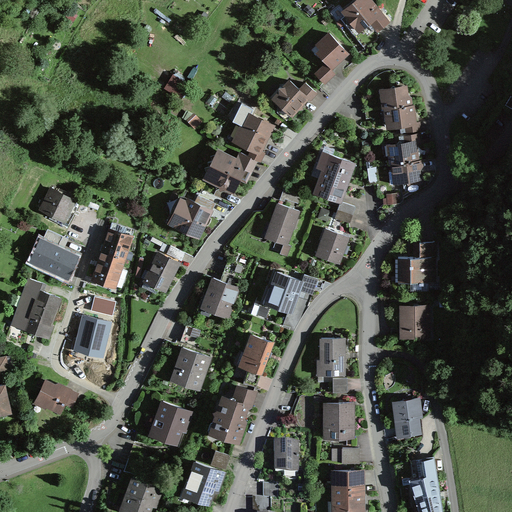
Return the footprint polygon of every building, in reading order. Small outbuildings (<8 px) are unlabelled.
[(370,21),(379,14),(373,6),(371,8),(370,6),(369,1),(368,0),(356,0),(344,10),(347,13),(341,18),(363,46),(377,40),(380,33),(377,29),(370,21)] [(379,14),(370,21),(377,29),(388,21),(381,12),(379,14)] [(348,52),(330,33),(317,44),(325,52),(321,56),(332,67),(348,52)] [(335,73),(326,63),(316,73),(325,83),(335,73)] [(280,92),(273,99),(280,104),(280,109),(284,109),(291,115),(297,109),(303,109),(302,102),(308,97),(299,89),(300,89),(290,80),(285,86),(279,86),(280,92)] [(306,82),(300,89),(299,89),(308,97),(310,99),(317,92),(306,82)] [(390,89),(384,90),(385,97),(383,99),(384,107),(386,107),(410,104),(410,99),(406,99),(405,87),(397,88),(393,85),(390,89)] [(378,93),(363,95),(365,110),(380,108),(378,93)] [(410,104),(386,107),(387,116),(390,118),(391,125),(397,124),(400,127),(404,123),(411,122),(410,111),(413,111),(412,104),(410,104)] [(380,108),(365,110),(366,118),(381,116),(380,108)] [(273,125),(250,114),(237,139),(253,147),(260,150),(260,149),(273,125)] [(404,123),(400,127),(401,132),(419,129),(419,122),(411,122),(404,123)] [(400,135),(400,140),(404,143),(412,142),(412,143),(419,142),(418,133),(400,135)] [(392,153),(390,154),(391,163),(393,163),(418,160),(417,153),(414,153),(412,143),(412,142),(404,143),(400,140),(397,143),(391,144),(392,153)] [(265,152),(260,149),(260,150),(253,147),(249,155),(256,158),(260,161),(265,152)] [(241,151),(235,164),(244,168),(250,171),(256,158),(249,155),(241,151)] [(340,201),(355,162),(323,151),(317,165),(324,168),(315,192),(340,201)] [(221,152),(208,177),(233,189),(244,168),(235,164),(233,163),(235,159),(221,152)] [(418,160),(393,163),(394,170),(390,170),(391,183),(399,182),(399,180),(404,180),(408,183),(412,179),(420,178),(418,166),(421,165),(421,160),(418,160)] [(62,218),(64,219),(74,199),(51,188),(41,208),(53,214),(51,219),(60,223),(62,218)] [(286,189),(283,197),(298,203),(301,195),(286,189)] [(214,202),(199,194),(195,201),(210,209),(214,202)] [(187,202),(181,199),(170,221),(176,224),(199,236),(212,210),(210,209),(195,201),(189,198),(187,202)] [(300,210),(278,202),(277,203),(279,204),(268,236),(266,235),(266,236),(284,243),(281,252),(287,255),(291,244),(288,243),(300,210)] [(343,202),(340,203),(338,208),(352,213),(355,206),(343,202)] [(335,217),(349,222),(352,213),(338,208),(335,217)] [(322,239),(317,253),(340,262),(349,236),(326,227),(326,228),(328,229),(324,240),(322,239)] [(48,228),(42,240),(58,247),(63,236),(48,228)] [(110,229),(102,251),(124,258),(132,236),(110,229)] [(58,247),(42,240),(38,250),(41,252),(37,261),(67,275),(76,255),(58,247)] [(435,241),(420,241),(420,256),(432,256),(435,256),(435,241)] [(171,245),(167,252),(181,259),(185,251),(171,245)] [(124,258),(102,251),(93,277),(122,287),(128,270),(121,268),(124,258)] [(145,279),(166,289),(179,262),(159,252),(145,279)] [(420,256),(398,256),(399,282),(420,282),(420,284),(423,284),(423,282),(432,282),(432,256),(420,256)] [(228,260),(222,276),(237,282),(243,266),(228,260)] [(302,280),(278,271),(271,290),(274,291),(269,303),(289,310),(294,294),(297,295),(300,287),(303,280),(302,280)] [(303,280),(300,287),(313,292),(318,278),(305,273),(302,280),(303,280)] [(203,306),(228,316),(239,286),(214,277),(203,306)] [(54,326),(50,324),(60,297),(28,285),(14,322),(50,335),(54,326)] [(117,301),(95,295),(91,310),(113,316),(117,301)] [(413,307),(403,307),(403,327),(403,335),(427,335),(427,324),(428,324),(428,305),(413,305),(413,307)] [(83,314),(74,350),(103,357),(113,321),(83,314)] [(186,324),(180,340),(195,345),(201,329),(186,324)] [(393,335),(403,335),(403,327),(393,327),(393,335)] [(253,333),(241,364),(262,372),(273,341),(253,333)] [(345,374),(344,337),(322,337),(322,359),(318,359),(318,374),(345,374)] [(173,377),(172,378),(199,388),(211,356),(183,347),(180,357),(184,359),(177,379),(173,377)] [(0,357),(0,372),(10,370),(7,356),(0,357)] [(244,382),(256,386),(260,373),(248,369),(244,382)] [(347,377),(334,377),(333,392),(347,392),(347,377)] [(46,380),(38,395),(48,400),(46,404),(60,411),(69,394),(64,391),(64,389),(63,388),(63,385),(59,383),(55,384),(46,380)] [(0,384),(0,413),(11,411),(5,384),(0,384)] [(224,436),(237,441),(245,421),(242,417),(247,404),(250,405),(255,391),(240,386),(234,402),(224,399),(220,411),(217,413),(218,416),(214,427),(215,429),(224,432),(222,436),(224,436)] [(414,399),(395,401),(398,421),(396,422),(397,432),(411,430),(412,434),(421,433),(419,416),(421,416),(418,397),(414,398),(414,399)] [(163,400),(151,433),(176,442),(181,428),(184,430),(191,410),(163,400)] [(354,437),(354,401),(339,401),(339,403),(332,403),(332,402),(326,402),(326,413),(330,413),(330,437),(354,437)] [(147,448),(133,443),(129,457),(142,462),(147,448)] [(298,443),(277,443),(277,472),(298,472),(298,443)] [(360,447),(343,447),(343,462),(360,462),(360,447)] [(216,449),(211,463),(225,468),(230,454),(216,449)] [(142,462),(129,457),(124,470),(137,475),(142,462)] [(416,477),(436,474),(434,458),(424,460),(414,461),(416,477)] [(184,494),(209,502),(214,489),(217,490),(224,471),(196,461),(184,494)] [(412,483),(411,478),(416,477),(414,461),(395,464),(399,485),(412,483)] [(363,511),(363,469),(333,469),(334,502),(339,501),(339,511),(363,511)] [(421,511),(436,511),(442,511),(436,474),(416,477),(411,478),(412,483),(416,497),(419,497),(421,511)] [(134,476),(122,508),(131,511),(148,511),(152,504),(155,505),(162,486),(134,476)] [(263,482),(263,496),(272,496),(278,496),(278,482),(263,482)] [(272,511),(272,496),(263,496),(255,496),(255,511),(272,511)]
